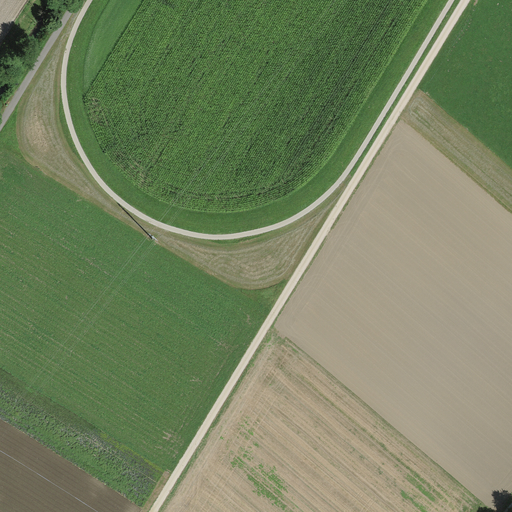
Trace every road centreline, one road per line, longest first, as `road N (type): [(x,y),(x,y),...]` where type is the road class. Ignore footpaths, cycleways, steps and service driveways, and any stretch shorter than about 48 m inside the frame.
road 1 (track): [(452,0),(327,194),(279,225),(221,236),(155,222),(129,208),(88,165),(63,82),(65,55),(89,0)]
road 2 (track): [(459,0),(149,511)]
road 3 (track): [(76,0),(0,125)]
